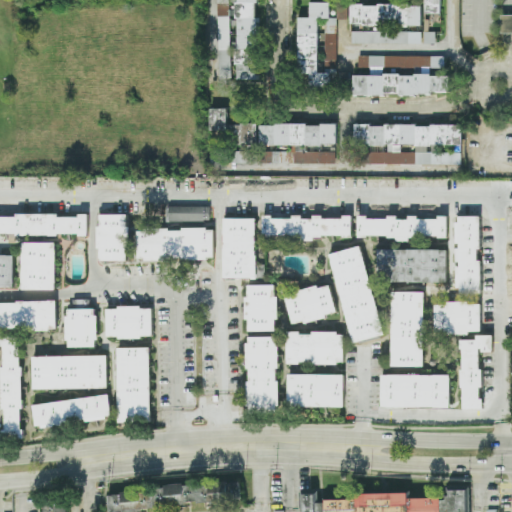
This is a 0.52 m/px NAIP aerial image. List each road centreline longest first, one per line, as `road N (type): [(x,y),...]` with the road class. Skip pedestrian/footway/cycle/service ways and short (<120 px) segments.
road 1 (secondary): [(87,460),(261,444),(363,449)]
road 2 (secondary): [(363,449),(403,467),(511,469)]
road 3 (secondary): [(511,442),(382,440),(363,449)]
